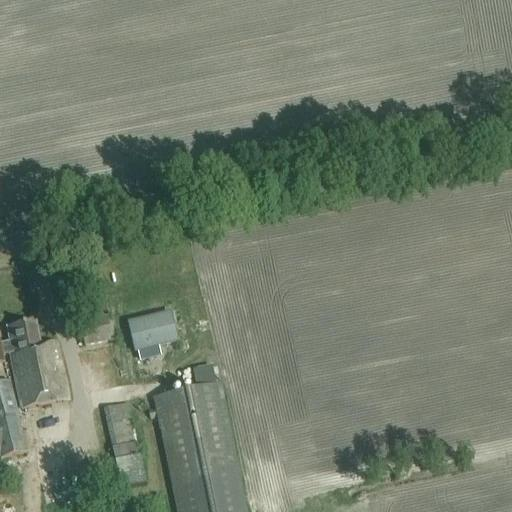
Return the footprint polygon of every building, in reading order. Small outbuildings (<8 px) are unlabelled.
[(171,313),(127,324),(135,354),(138,354),(141,363),(162,358),(160,348),(179,344),(171,313)] [(110,318),(83,324),(88,348),(115,342),(110,318)] [(3,358),(11,356),(22,412),(68,403),(56,343),(40,346),(35,323),(7,329),(10,343),(1,345),(0,341),(0,365),(5,364),(3,358)] [(0,460),(22,456),(28,454),(10,383),(0,385),(0,460)] [(248,511),(222,385),(154,399),(177,511),(248,511)] [(127,406),(103,411),(112,451),(116,450),(119,461),(115,462),(122,490),(145,485),(139,456),(136,445),(127,406)]
